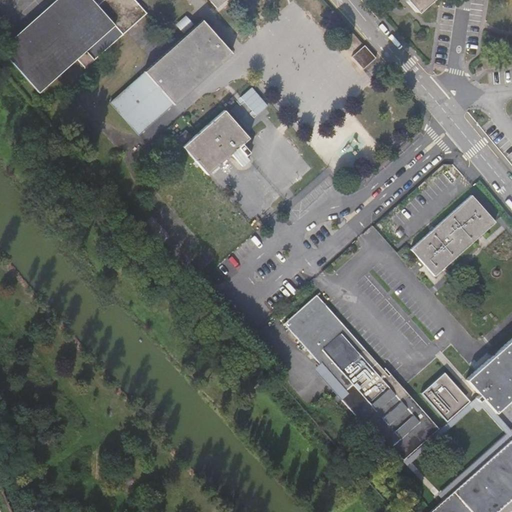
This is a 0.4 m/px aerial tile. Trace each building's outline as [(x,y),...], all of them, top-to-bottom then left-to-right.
[(58,0),(1,50),(39,93),(78,60),(86,69),(149,13),(136,0),(58,0)] [(209,0),(218,10),(229,0),(209,0)] [(403,0),(417,15),(430,2),(432,0),(403,0)] [(184,32),(194,23),(186,15),(176,24),(184,32)] [(111,102),(140,136),(233,55),(203,21),(111,102)] [(365,72),(378,61),(366,48),(354,59),(365,72)] [(239,115),(242,119),(260,103),(257,99),(239,115)] [(245,123),(264,107),(260,103),(242,119),(245,123)] [(184,146),(195,160),(236,124),(225,111),(184,146)] [(238,148),(249,139),(236,124),(195,160),(199,165),(208,175),(231,155),(242,167),(249,161),(238,148)] [(193,170),(199,165),(195,160),(189,165),(193,170)] [(193,170),(189,165),(161,191),(212,250),(240,225),(193,170)] [(410,253),(435,281),(496,226),(471,198),(410,253)] [(220,259),(248,234),(240,225),(212,250),(220,259)] [(323,263),(328,268),(350,249),(345,244),(323,263)] [(221,276),(225,280),(236,272),(226,261),(219,266),(225,272),(221,276)] [(391,449),(403,463),(438,431),(378,363),(376,365),(315,296),(283,325),(344,393),(337,400),(385,454),(391,449)] [(263,309),(269,317),(273,314),(267,306),(263,309)] [(496,416),(509,405),(511,401),(511,342),(466,383),(496,416)] [(268,363),(275,370),(286,360),(280,352),(268,363)] [(420,395),(446,425),(470,404),(444,374),(420,395)] [(511,443),(433,511),(498,511),(511,500),(511,443)]
